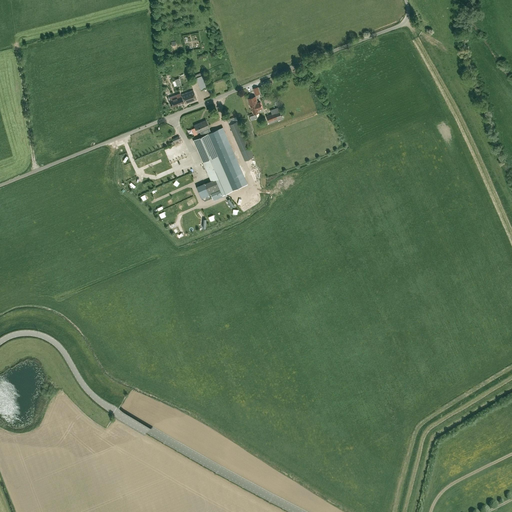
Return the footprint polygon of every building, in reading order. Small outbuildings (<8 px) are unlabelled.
[(207,86),(204,78),(207,78),(205,74),(203,75),(201,72),(195,75),(196,78),(201,89),(207,86)] [(183,94),(182,94),(185,104),(197,100),(193,90),(192,90),(188,79),(179,83),(183,94)] [(253,88),(255,95),(259,94),(260,96),(263,95),(261,86),(258,87),(253,88)] [(170,101),(172,107),(184,102),(180,93),(170,97),(171,100),(170,101)] [(252,120),(258,117),(257,113),(259,112),(258,109),(262,108),(260,102),(257,103),(255,96),(248,98),(250,105),(251,105),(254,114),(254,113),(255,115),(251,117),(252,120)] [(282,119),(279,108),(278,107),(270,110),(272,114),(266,116),(269,124),(282,119)] [(198,133),(200,132),(201,134),(203,133),(204,135),(211,132),(209,128),(206,120),(194,125),(198,133)] [(229,124),(245,160),(253,156),(238,121),(229,124)] [(223,127),(204,135),(193,140),(211,180),(196,186),(201,198),(211,194),(213,199),(222,195),(222,196),(230,193),(229,192),(247,184),(244,178),(223,127)] [(185,144),(153,158),(157,165),(188,151),(185,144)] [(136,181),(139,182),(142,183),(145,182),(147,181),(150,178),(151,175),(151,172),(151,170),(149,167),(147,165),(145,164),(142,163),(139,164),(136,165),(134,167),(133,170),(132,173),(132,176),(134,179),(136,181)] [(158,171),(161,178),(177,171),(175,164),(158,171)] [(162,194),(186,184),(184,178),(160,189),(162,194)]
